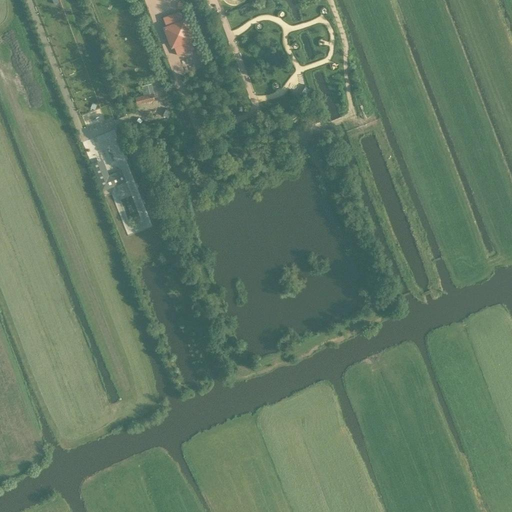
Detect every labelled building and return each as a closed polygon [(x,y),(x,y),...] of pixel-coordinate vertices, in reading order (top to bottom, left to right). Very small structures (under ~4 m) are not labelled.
[(186,11),(181,13),(183,21),(189,18),(186,11)] [(187,29),(178,21),(168,25),(165,34),(167,38),(173,46),(189,40),(187,29)] [(135,97),(136,104),(155,100),(153,93),(150,94),(148,84),(141,86),(143,95),(135,97)] [(98,161),(91,164),(102,191),(114,186),(112,179),(106,181),(102,172),(98,161)] [(229,183),(216,189),(219,198),(233,193),(229,183)]
